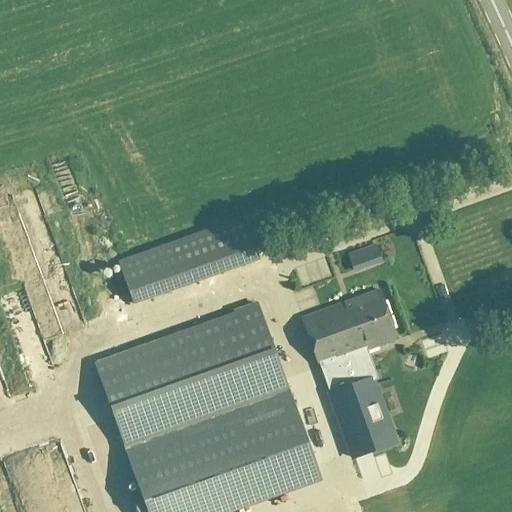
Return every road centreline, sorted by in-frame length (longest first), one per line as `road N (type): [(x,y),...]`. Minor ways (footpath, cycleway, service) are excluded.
road 1 (unknown): [(266,264),(83,340),(74,375),(117,511)]
road 2 (unknown): [(511,167),(266,264)]
road 3 (unknown): [(317,511),(335,486),(301,369)]
